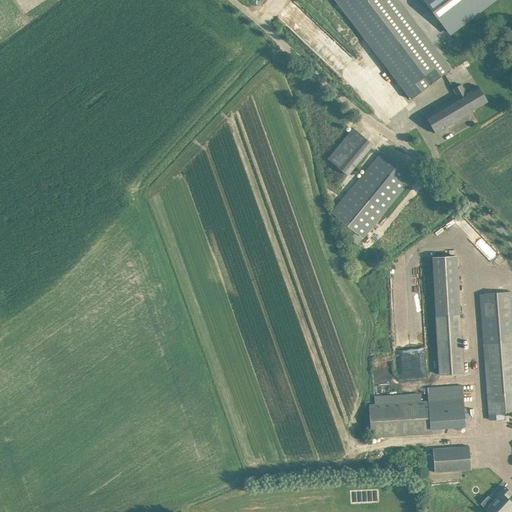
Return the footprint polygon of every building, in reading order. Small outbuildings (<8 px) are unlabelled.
[(335,0),(411,99),(451,68),(398,0),(335,0)] [(424,0),(449,33),(491,0),(424,0)] [(435,133),(444,128),(473,110),(487,101),(478,85),(465,93),(461,86),(459,87),(454,90),(458,96),(425,116),(435,133)] [(327,159),(347,175),(372,144),(353,128),(327,159)] [(412,178),(413,177),(382,151),(332,212),(363,238),(378,219),(406,185),(409,188),(415,181),(412,178)] [(464,373),(460,314),(457,255),(432,257),(435,315),(439,374),(464,373)] [(511,291),(503,292),(480,294),(489,414),(489,419),(504,419),(503,413),(511,412),(511,291)] [(440,428),(466,427),(463,385),(427,388),(428,401),(397,403),(397,394),(374,396),(375,404),(369,405),(371,437),(440,433),(440,428)] [(459,457),(470,456),(469,446),(432,449),(434,473),(460,471),(459,457)] [(504,486),(498,493),(501,495),(491,506),(484,500),(481,504),(487,509),(489,511),(505,511),(511,505),(511,502),(507,498),(511,493),(504,486)]
